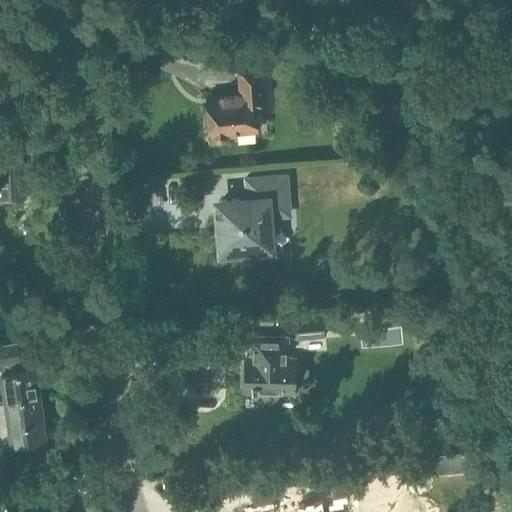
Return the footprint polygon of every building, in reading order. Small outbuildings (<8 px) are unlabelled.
[(213,142),(215,143),(218,144),(220,144),(222,144),(224,143),(226,142),(228,140),(229,139),(230,137),(230,135),(260,132),(259,125),(260,124),(259,110),(267,109),(267,100),(264,69),(238,71),(239,94),(220,96),(220,94),(206,95),(206,104),(205,104),(207,129),(209,129),(209,137),(211,137),(211,139),(212,140),(213,142)] [(504,83),(484,85),(485,93),(505,91),(504,83)] [(418,97),(386,98),(387,115),(419,113),(418,97)] [(0,200),(27,199),(23,139),(3,140),(3,153),(0,153),(0,200)] [(248,197),(222,199),(225,227),(219,227),(222,251),(253,249),(253,244),(273,242),(270,215),(290,214),(287,174),(247,177),(248,197)] [(490,296),(470,297),(471,316),(491,315),(490,296)] [(326,336),(324,313),(294,315),(296,339),(326,336)] [(270,400),(273,400),(277,398),(279,395),(279,391),(295,391),(296,358),(288,357),(289,337),(253,336),(252,350),(256,350),(256,357),(247,356),(247,361),(244,363),(244,383),(246,386),(265,386),(265,394),(267,398),(270,400)] [(38,367),(34,368),(33,357),(19,358),(17,341),(0,343),(0,369),(1,369),(1,373),(4,400),(42,393),(42,391),(45,391),(43,380),(40,380),(38,367)] [(0,466),(7,465),(4,445),(48,439),(42,393),(4,400),(5,403),(0,403),(0,466)] [(7,507),(8,511),(67,511),(67,509),(60,511),(59,503),(52,505),(53,508),(39,511),(36,499),(7,507)]
